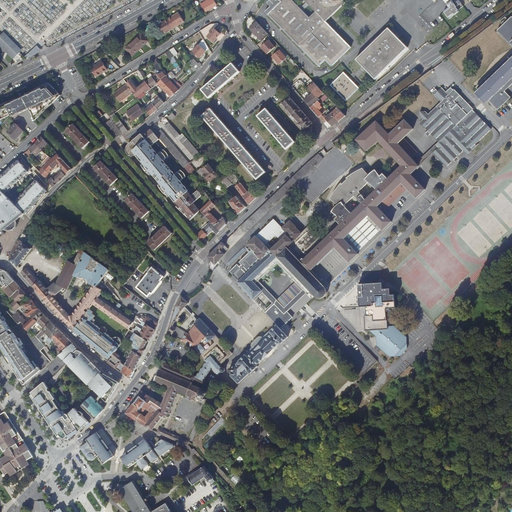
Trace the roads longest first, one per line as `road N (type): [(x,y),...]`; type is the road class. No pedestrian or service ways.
road 1 (track): [(271,511),(318,498),(418,439),(481,416)]
road 2 (secondary): [(501,0),(327,137)]
road 3 (residential): [(132,385),(84,349),(0,262)]
road 4 (residential): [(232,5),(78,98)]
road 5 (residential): [(111,145),(183,92),(237,30)]
road 6 (secondary): [(203,253),(327,137)]
road 7 (track): [(234,397),(209,416),(196,444),(265,511)]
road 8 (track): [(511,254),(466,302),(446,343),(409,371)]
road 9 (secondary): [(132,385),(203,253)]
road 10 (residential): [(111,145),(203,253)]
road 11 (residential): [(327,137),(237,30)]
